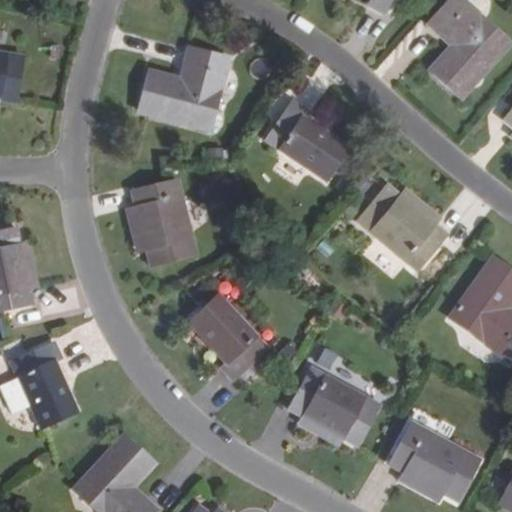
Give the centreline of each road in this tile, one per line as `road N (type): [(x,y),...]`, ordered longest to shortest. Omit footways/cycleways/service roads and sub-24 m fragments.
road 1 (residential): [(511,228),(324,68),(246,30),(152,0)]
road 2 (residential): [(297,511),(183,439),(136,379),(102,313),(74,190)]
road 3 (residential): [(74,190),(81,105),(116,0)]
